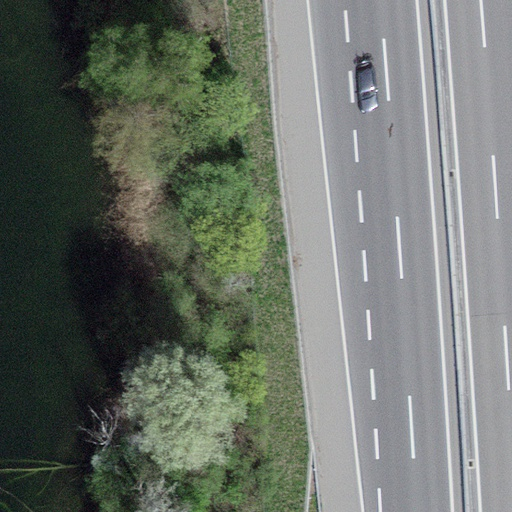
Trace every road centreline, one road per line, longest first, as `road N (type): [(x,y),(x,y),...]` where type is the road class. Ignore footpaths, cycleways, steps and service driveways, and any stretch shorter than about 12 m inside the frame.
road 1 (motorway): [(380,0),(416,511)]
road 2 (motorway): [(511,449),(480,0)]
